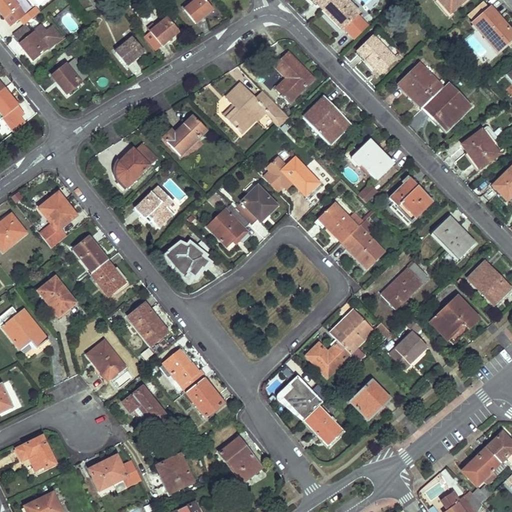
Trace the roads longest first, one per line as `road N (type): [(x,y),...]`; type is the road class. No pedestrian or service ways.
road 1 (residential): [(239,388),(347,284),(289,227),(185,309)]
road 2 (residential): [(511,248),(291,23),(268,14)]
road 3 (residential): [(67,137),(268,14)]
road 4 (residential): [(185,309),(50,149)]
road 5 (residential): [(387,471),(502,383)]
road 6 (residential): [(319,500),(239,388)]
road 7 (residential): [(97,422),(80,393),(0,434)]
